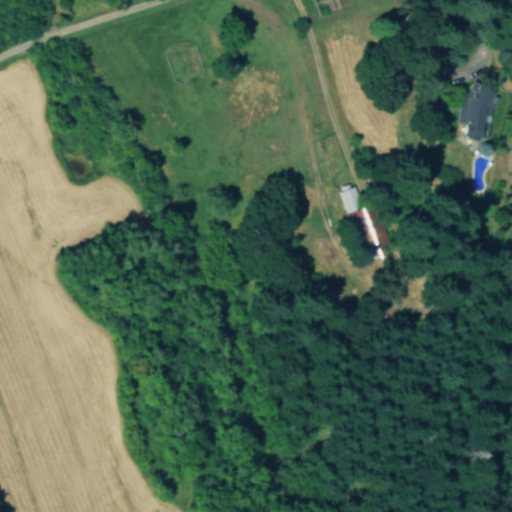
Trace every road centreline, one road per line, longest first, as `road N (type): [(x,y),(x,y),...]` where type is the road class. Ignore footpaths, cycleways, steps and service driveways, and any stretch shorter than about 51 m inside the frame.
road 1 (residential): [(402,183),(296,0)]
road 2 (residential): [(0,62),(170,0)]
